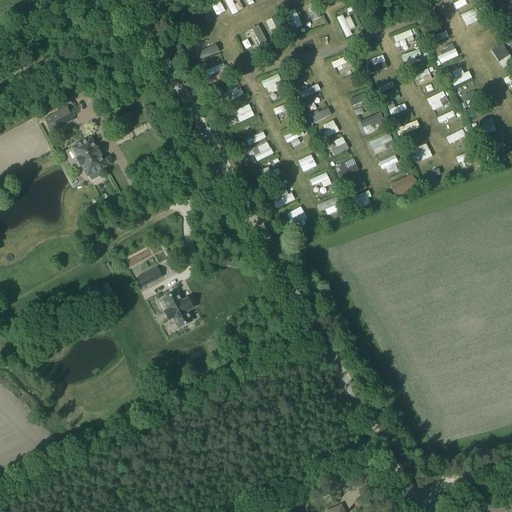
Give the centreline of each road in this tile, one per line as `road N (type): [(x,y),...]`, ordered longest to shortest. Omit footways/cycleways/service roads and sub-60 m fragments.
road 1 (unclassified): [(408,491),(127,0)]
road 2 (unknown): [(228,178),(177,207),(155,206),(134,193),(85,108)]
